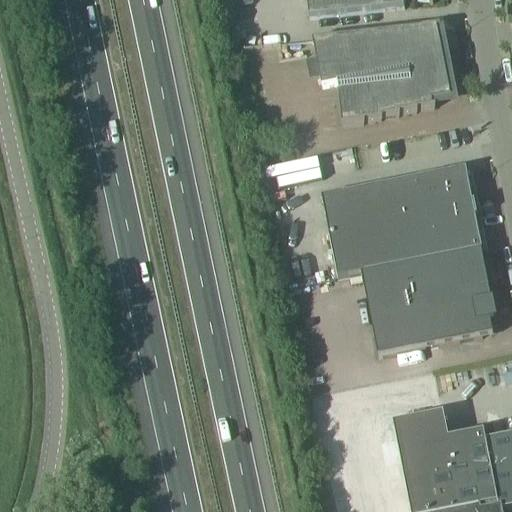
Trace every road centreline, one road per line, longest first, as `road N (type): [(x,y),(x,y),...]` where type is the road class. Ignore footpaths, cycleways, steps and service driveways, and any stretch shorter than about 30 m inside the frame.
road 1 (motorway): [(78,0),(185,511)]
road 2 (motorway): [(248,511),(141,0)]
road 3 (unclassified): [(40,511),(51,449),(45,311),(0,126)]
road 4 (unknown): [(511,339),(355,366),(331,345),(323,289)]
road 5 (unclassified): [(511,181),(487,55),(485,0)]
